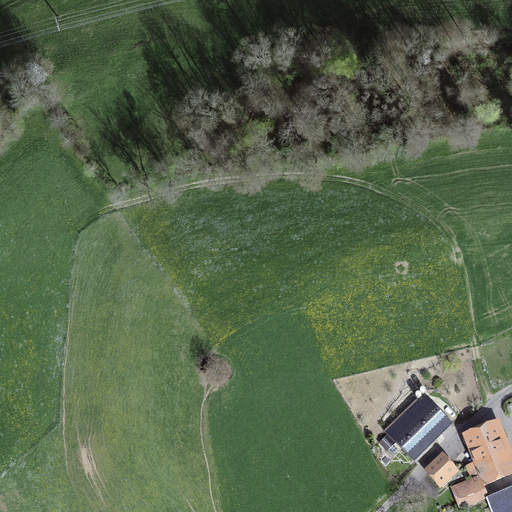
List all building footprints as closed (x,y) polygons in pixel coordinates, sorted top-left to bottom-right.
[(450,423),(425,398),(419,404),(416,400),(384,431),(412,460),(450,423)] [(477,479),(480,487),(511,473),(511,470),(494,428),(466,440),(477,465),(468,468),(472,481),(477,479)] [(453,470),(442,458),(427,471),(441,485),(443,487),(452,478),(449,474),(453,470)] [(484,496),(480,487),(477,479),(472,481),(455,488),(462,505),(484,496)] [(509,511),(511,511),(511,492),(488,503),(491,511),(509,511)]
